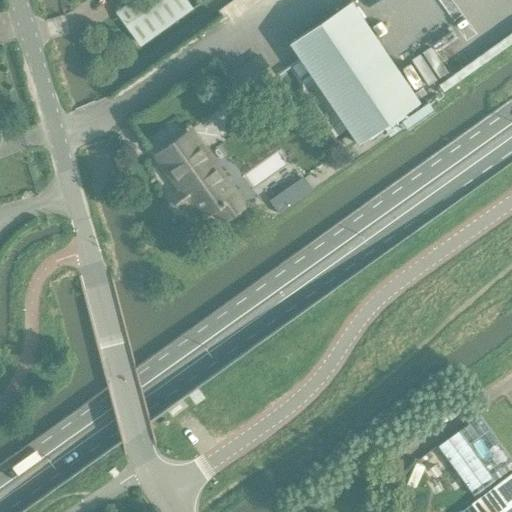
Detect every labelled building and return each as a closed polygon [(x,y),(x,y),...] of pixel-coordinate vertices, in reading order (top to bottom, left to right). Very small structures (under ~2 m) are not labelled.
[(184,0),(132,0),(117,11),(136,37),(142,45),(191,10),(185,1),(184,0)] [(420,102),(351,2),(289,45),(359,145),(420,102)] [(244,100),(274,78),(259,57),(229,79),(244,100)] [(170,151),(158,160),(177,187),(169,192),(181,208),(192,200),(204,218),(213,212),(222,224),(246,206),(235,192),(220,169),(215,172),(187,133),(167,147),(170,151)] [(438,446),(474,495),(511,467),(511,459),(480,415),(438,446)] [(415,463),(401,495),(410,499),(424,467),(415,463)] [(460,487),(448,470),(441,475),(454,491),(460,487)] [(502,511),(511,505),(511,476),(511,475),(474,503),(480,511),(502,511)] [(458,503),(447,488),(436,496),(447,511),(458,503)] [(411,511),(409,503),(400,505),(401,511),(422,511),(422,510),(412,511),(411,511)]
